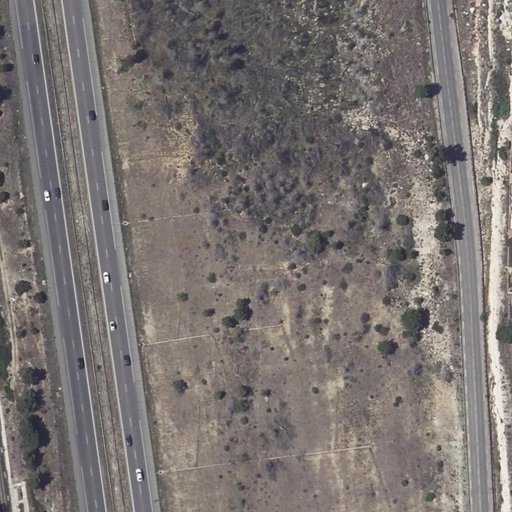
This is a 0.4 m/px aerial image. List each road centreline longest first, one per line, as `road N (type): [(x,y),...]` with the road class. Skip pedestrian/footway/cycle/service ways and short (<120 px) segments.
road 1 (motorway): [(22,0),(97,511)]
road 2 (motorway): [(142,511),(70,0)]
road 3 (secondary): [(434,0),(467,271),(478,511)]
